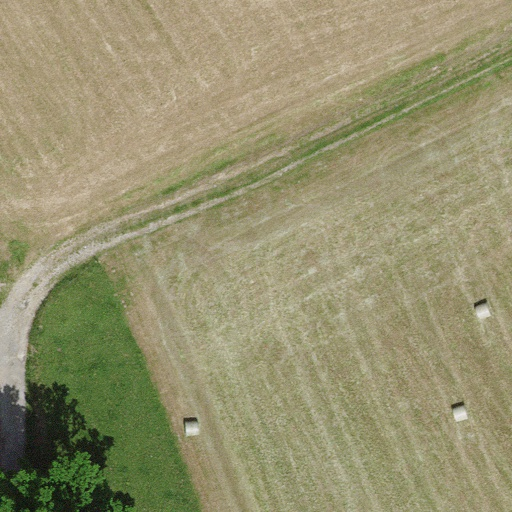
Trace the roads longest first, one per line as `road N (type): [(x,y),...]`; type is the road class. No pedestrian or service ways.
road 1 (track): [(5,316),(34,281),(120,226),(230,186),(511,45)]
road 2 (track): [(0,307),(13,511)]
